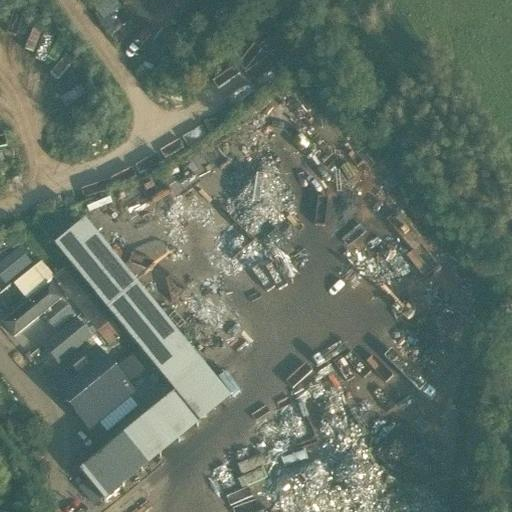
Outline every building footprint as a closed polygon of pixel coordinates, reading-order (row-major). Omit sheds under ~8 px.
[(102,24),(120,8),(114,0),(85,0),(88,4),(102,24)] [(260,89),(280,73),(267,57),(247,72),(260,89)] [(0,279),(5,285),(31,263),(19,249),(0,264),(0,279)] [(27,300),(55,276),(42,260),(13,283),(27,300)] [(67,268),(53,279),(83,314),(108,347),(122,336),(84,289),(96,304),(67,268)] [(36,351),(80,316),(56,287),(13,323),(36,351)] [(60,381),(96,424),(133,393),(97,350),(60,381)]
